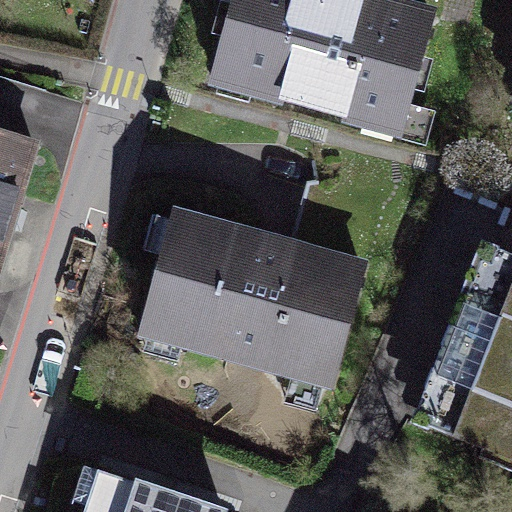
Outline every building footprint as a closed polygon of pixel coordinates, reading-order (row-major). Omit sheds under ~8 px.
[(454,22),(384,0),(234,0),(205,93),(412,157),(454,22)] [(49,150),(0,135),(0,311),(1,311),(49,150)] [(375,272),(168,210),(128,346),(334,408),(375,272)] [(511,283),(487,273),(423,432),(511,467),(511,283)] [(206,511),(102,477),(90,511),(206,511)]
